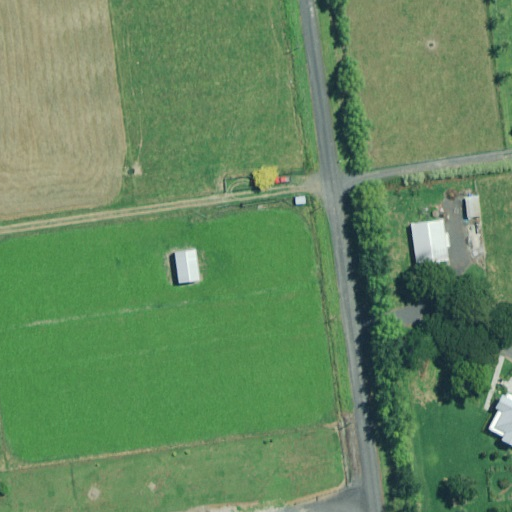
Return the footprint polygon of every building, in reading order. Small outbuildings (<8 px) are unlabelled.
[(308,196),(294,196),(294,208),(308,208),(308,196)] [(481,217),(478,196),(465,198),(467,218),(481,217)] [(161,226),(160,218),(119,224),(120,232),(161,226)] [(445,234),(443,220),(411,224),(416,265),(448,261),(446,245),(449,244),(447,234),(445,234)] [(199,281),(195,250),(174,253),(178,283),(199,281)] [(496,410),(494,415),(487,429),(502,436),(500,441),(511,446),(511,395),(503,391),(500,397),(495,409),(496,410)]
